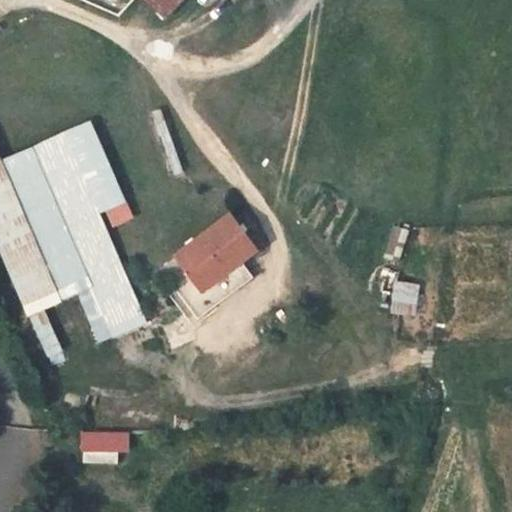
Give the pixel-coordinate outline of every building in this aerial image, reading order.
[(158,0),(181,22),(202,0),(158,0)] [(0,147),(0,255),(48,370),(69,361),(46,307),(79,294),(101,346),(150,325),(102,213),(109,210),(130,201),(91,118),(4,158),(0,147)] [(130,201),(109,210),(116,225),(137,216),(130,201)] [(201,291),(258,251),(233,216),(176,255),(201,291)] [(392,310),(412,313),(416,284),(395,281),(392,310)] [(129,456),(129,431),(82,433),(83,451),(120,451),(120,456),(129,456)] [(120,451),(83,451),(83,466),(120,466),(120,456),(120,451)]
